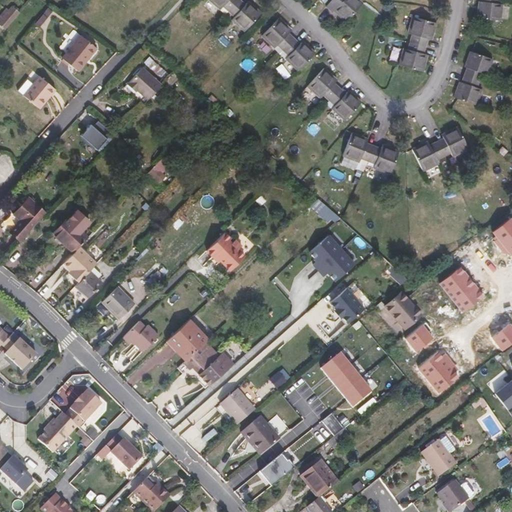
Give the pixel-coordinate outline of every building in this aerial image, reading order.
[(223,6),(228,11),(238,0),(209,0),(220,9),(223,6)] [(256,8),(254,7),(252,8),(246,3),(245,4),(239,0),(238,0),(228,11),(234,16),(231,19),(245,31),(261,13),(256,8)] [(340,14),(339,16),(345,22),(363,3),(359,0),(331,0),(326,6),(332,12),(333,11),(335,9),(340,14)] [(498,4),(498,0),(480,0),(480,1),(479,10),(477,9),(476,18),(501,21),(503,4),(498,4)] [(0,14),(0,23),(5,28),(20,12),(10,3),(0,14)] [(412,34),(410,42),(425,46),(427,39),(429,39),(431,31),(434,32),(434,31),(436,23),(413,16),(408,33),(412,34)] [(277,45),(283,50),(294,39),(288,33),(290,32),(284,26),(285,24),(279,18),(262,36),(274,48),(277,45)] [(62,58),(75,69),(85,58),(87,60),(96,48),(80,35),(62,58)] [(310,48),(308,46),(307,48),(301,42),(299,44),(294,39),(283,50),(288,56),(285,58),(298,71),(315,53),(310,48)] [(424,65),(425,62),(423,62),(425,54),(423,53),(425,46),(410,42),(408,49),(404,48),(399,65),(422,72),(424,65)] [(463,75),(480,81),(482,73),(487,75),(493,59),(470,51),(467,59),(468,59),(465,67),(463,75)] [(165,71),(149,56),(144,62),(160,77),(165,71)] [(85,58),(75,69),(77,71),(87,60),(85,58)] [(148,100),(161,85),(142,67),(126,84),(134,91),(136,89),(148,100)] [(328,100),(339,88),(334,83),(335,81),(329,76),(331,74),(330,73),(323,68),(307,86),(320,98),(323,95),(328,100)] [(477,88),(480,81),(463,75),(460,82),(457,90),(456,89),(453,97),(476,106),(482,90),(477,88)] [(46,96),(48,97),(55,89),(40,77),(24,96),(37,107),(46,96)] [(356,97),(354,96),(353,97),(347,92),(345,93),(339,88),(328,100),(334,105),(332,108),(345,121),(362,102),(356,97)] [(39,108),(48,97),(46,96),(37,107),(39,108)] [(326,103),(332,108),(334,105),(328,100),(326,103)] [(115,131),(100,119),(95,125),(92,123),(82,134),(99,149),(115,131)] [(451,130),(449,131),(450,133),(442,136),(443,138),(436,142),(444,156),(450,153),(452,157),(468,149),(458,127),(451,130)] [(360,158),(368,161),(374,146),(366,143),(367,141),(359,138),(360,136),(359,136),(351,133),(342,156),(359,162),(360,158)] [(99,149),(82,134),(79,138),(95,153),(99,149)] [(437,160),(444,156),(436,142),(429,145),(429,143),(421,147),(420,145),(419,145),(411,149),(422,171),(438,163),(437,160)] [(392,149),(390,148),(389,150),(382,147),(381,149),(374,146),(368,161),(375,164),(373,168),(390,174),(399,151),(392,149)] [(167,163),(162,158),(155,165),(160,170),(167,163)] [(160,170),(155,165),(148,173),(153,178),(155,175),(160,170)] [(165,174),(160,170),(155,175),(160,180),(165,174)] [(21,220),(10,232),(20,241),(45,213),(28,198),(14,214),(21,220)] [(316,210),(327,221),(335,213),(323,203),(316,210)] [(511,221),(509,218),(492,232),(497,238),(494,241),(503,253),(507,250),(511,256),(511,221)] [(74,253),(79,247),(87,238),(67,219),(53,234),(74,253)] [(135,246),(141,251),(156,237),(150,231),(135,246)] [(206,250),(213,257),(214,255),(220,261),(230,271),(244,256),(238,250),(241,246),(235,240),(234,241),(224,232),(206,250)] [(354,262),(328,234),(309,252),(317,260),(313,264),(324,275),(328,272),(336,280),(354,262)] [(93,267),(97,263),(79,247),(74,253),(64,263),(74,273),(72,276),(79,282),(89,271),(93,267)] [(439,283),(461,311),(482,295),(460,266),(439,283)] [(93,267),(89,271),(79,282),(75,286),(88,298),(102,283),(98,279),(102,275),(93,267)] [(158,270),(147,281),(152,286),(163,276),(158,270)] [(117,286),(102,302),(119,319),(134,304),(117,286)] [(341,316),(347,323),(365,307),(348,286),(329,302),(335,309),(341,316)] [(401,292),(384,306),(404,329),(421,314),(401,292)] [(207,339),(188,319),(168,338),(177,348),(175,350),(185,360),(205,342),(207,339)] [(145,327),(138,321),(122,337),(129,343),(132,341),(142,351),(158,336),(147,325),(145,327)] [(511,326),(509,323),(491,337),(502,350),(511,342),(511,326)] [(404,339),(415,352),(434,337),(423,324),(404,339)] [(9,337),(0,329),(0,346),(1,345),(9,337)] [(12,333),(9,337),(1,345),(7,351),(4,354),(22,371),(36,355),(12,333)] [(166,340),(175,350),(177,348),(168,338),(166,340)] [(218,356),(205,342),(185,360),(182,363),(189,369),(197,362),(204,370),(199,375),(209,385),(233,361),(223,351),(218,356)] [(339,352),(320,369),(351,406),(371,391),(339,352)] [(418,368),(439,392),(458,377),(454,372),(457,369),(445,354),(441,357),(437,352),(418,368)] [(277,375),(269,382),(276,390),(285,383),(277,375)] [(507,410),(511,405),(511,380),(494,394),(507,410)] [(237,424),(254,410),(236,389),(215,407),(220,413),(224,409),(237,424)] [(78,428),(79,429),(101,405),(87,391),(82,397),(81,396),(75,404),(70,410),(71,410),(65,416),(78,428)] [(486,404),(481,396),(472,404),(475,408),(480,404),(482,407),(486,404)] [(65,416),(63,414),(56,422),(55,420),(48,427),(50,429),(46,433),(38,441),(53,454),(78,428),(65,416)] [(240,432),(260,455),(279,439),(259,416),(240,432)] [(350,436),(344,428),(332,437),(328,440),(334,448),(350,436)] [(123,439),(118,433),(107,445),(112,450),(111,451),(130,469),(143,456),(136,449),(131,445),(124,438),(123,439)] [(438,439),(421,452),(439,476),(455,464),(448,454),(454,449),(445,436),(439,441),(438,439)] [(163,449),(158,443),(152,449),(158,454),(163,449)] [(260,473),(270,485),(294,468),(288,461),(286,462),(281,455),(260,473)] [(11,457),(0,469),(0,471),(14,484),(27,471),(11,457)] [(320,495),(337,482),(320,460),(300,476),(307,485),(310,482),(320,495)] [(169,496),(149,476),(133,491),(154,511),(169,496)] [(437,493),(443,501),(451,511),(468,499),(467,498),(473,494),(473,491),(467,483),(464,482),(459,486),(454,480),(437,493)] [(318,497),(320,495),(310,482),(307,485),(317,497),(318,497)] [(73,511),(55,493),(40,508),(44,511),(73,511)] [(317,497),(306,506),(310,511),(330,511),(318,497),(317,497)] [(471,511),(476,509),(469,500),(465,504),(471,511)] [(449,511),(451,511),(443,501),(440,503),(447,511),(449,511)]
